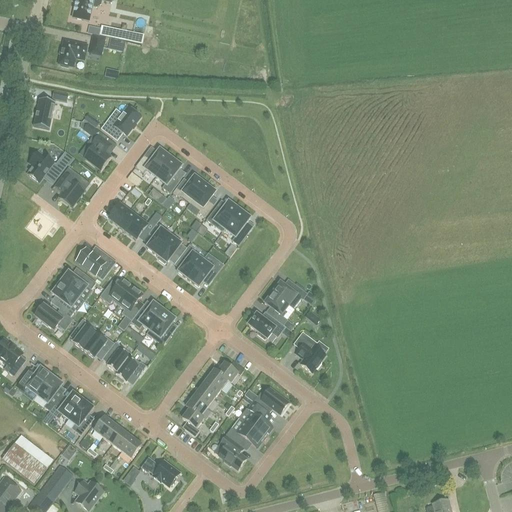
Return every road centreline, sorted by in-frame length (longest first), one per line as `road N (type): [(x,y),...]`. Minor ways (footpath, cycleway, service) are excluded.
road 1 (residential): [(326,225),(372,386),(422,391),(445,381),(481,331)]
road 2 (residential): [(80,224),(155,128),(297,232)]
road 3 (residential): [(150,427),(241,494),(315,402)]
road 4 (residential): [(4,310),(150,427)]
road 5 (residential): [(80,224),(221,329)]
road 6 (residential): [(464,276),(477,242),(455,110)]
road 7 (residential): [(464,276),(452,259),(418,124)]
road 8 (residential): [(326,225),(328,178),(364,146),(418,124)]
road 9 (unclassified): [(3,157),(32,26)]
road 10 (tertiary): [(361,487),(486,458)]
road 11 (residential): [(221,329),(297,232)]
road 12 (residential): [(150,427),(221,329)]
